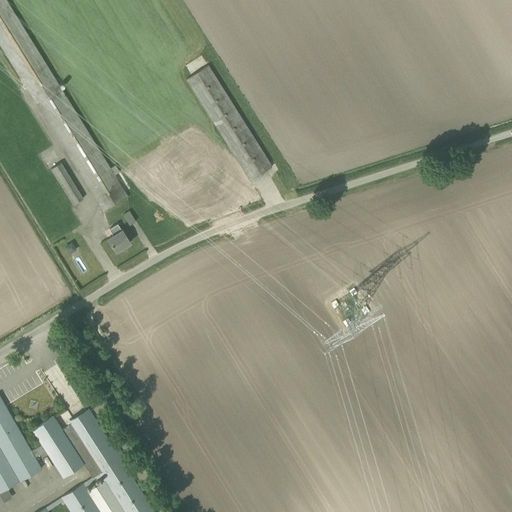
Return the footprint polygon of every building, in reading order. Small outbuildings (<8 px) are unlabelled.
[(5,0),(0,0),(0,43),(28,89),(104,212),(127,197),(5,0)] [(272,167),(208,65),(186,78),(251,180),(272,167)] [(83,199),(78,190),(60,162),(51,168),(74,205),(83,199)] [(123,214),(124,216),(130,225),(135,221),(129,211),(123,214)] [(113,235),(108,238),(116,251),(130,242),(122,229),(121,230),(117,223),(109,228),(113,235)] [(73,242),(65,244),(67,252),(75,249),(73,242)] [(35,456),(46,450),(64,476),(84,463),(92,475),(34,511),(46,511),(63,500),(70,511),(101,511),(85,487),(101,476),(124,511),(154,511),(123,462),(127,460),(119,447),(115,450),(89,410),(68,424),(69,425),(62,429),(53,416),(32,429),(42,444),(31,450),(0,396),(0,492),(42,468),(35,456)]
